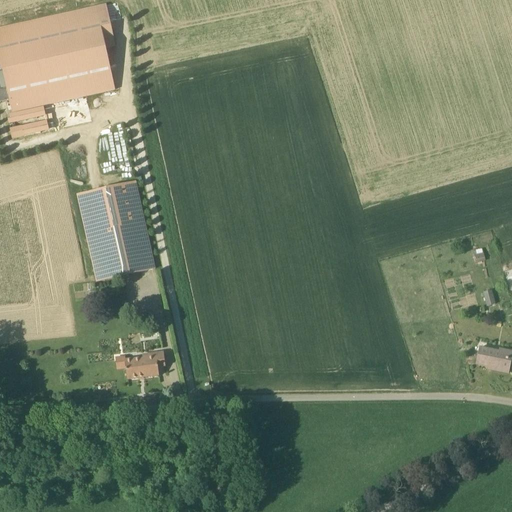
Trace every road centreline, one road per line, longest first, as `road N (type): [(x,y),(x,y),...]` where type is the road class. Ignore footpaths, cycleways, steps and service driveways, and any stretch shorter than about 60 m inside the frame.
road 1 (unclassified): [(0,407),(511,399)]
road 2 (unclassified): [(367,511),(511,430)]
